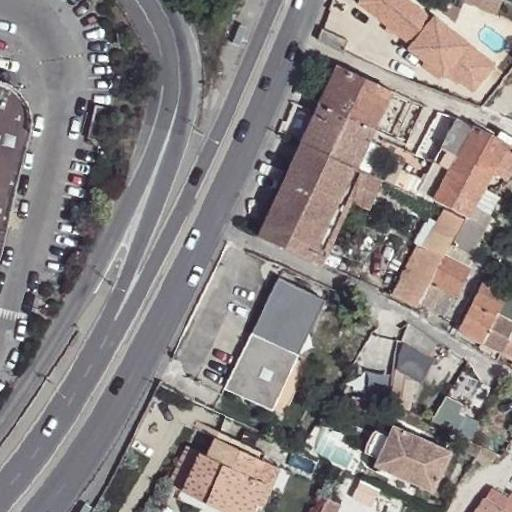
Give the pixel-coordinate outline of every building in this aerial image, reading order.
[(481,52),(434,13),(433,15),(414,0),(362,0),(412,41),(409,43),(426,57),(443,71),(444,71),(447,68),(459,79),(481,52)] [(472,89),(493,63),(481,52),(459,79),(472,89)] [(443,71),(426,57),(422,61),(440,75),(443,71)] [(310,114),(297,140),(354,166),(367,140),(369,136),(371,131),(373,128),(374,125),(390,90),(333,65),(316,103),(310,114)] [(0,233),(23,137),(25,120),(21,108),(12,95),(1,88),(0,87),(0,233)] [(390,90),(374,125),(389,131),(394,133),(407,105),(403,104),(406,96),(390,90)] [(86,142),(104,146),(113,110),(95,106),(86,142)] [(472,125),(455,118),(432,161),(434,163),(449,167),(472,125)] [(432,196),(465,214),(482,185),(490,169),(506,142),(503,141),(494,137),(472,125),(449,167),(432,196)] [(506,142),(490,169),(506,177),(511,165),(511,138),(506,135),(498,130),(494,137),(503,141),(506,142)] [(297,140),(280,179),(345,210),(350,200),(364,171),(354,166),(297,140)] [(381,147),(367,140),(354,166),(364,171),(369,173),(381,147)] [(449,167),(434,163),(432,161),(425,158),(412,186),(432,196),(449,167)] [(398,168),(391,183),(402,188),(409,174),(398,168)] [(364,171),(350,200),(364,207),(379,177),(369,173),(364,171)] [(280,179),(255,233),(320,263),(345,210),(280,179)] [(468,230),(478,238),(500,198),(496,193),(482,185),(465,214),(474,219),(468,230)] [(444,208),(423,247),(442,256),(444,251),(447,246),(448,245),(459,226),(464,216),(444,208)] [(238,225),(251,231),(256,219),(244,213),(238,225)] [(464,216),(459,226),(468,230),(474,219),(465,214),(464,216)] [(459,226),(448,245),(469,255),(478,238),(468,230),(459,226)] [(417,245),(391,293),(414,304),(416,300),(442,256),(423,247),(417,245)] [(444,251),(442,256),(416,300),(432,308),(443,313),(469,265),(444,251)] [(279,277),(224,386),(270,408),(296,355),(323,299),(279,277)] [(482,280),(456,326),(481,339),(495,314),(506,293),(482,280)] [(511,295),(506,293),(495,314),(511,322),(511,295)] [(481,339),(500,349),(511,327),(511,322),(495,314),(481,339)] [(405,329),(403,337),(407,338),(399,356),(393,378),(392,387),(397,388),(395,404),(408,410),(412,375),(419,380),(435,356),(429,352),(438,339),(427,330),(419,326),(409,320),(405,329)] [(355,374),(361,383),(392,387),(393,378),(395,364),(397,353),(403,337),(405,329),(361,325),(355,374)] [(511,327),(500,349),(510,355),(509,358),(511,359),(511,327)] [(284,416),(310,361),(296,355),(270,408),(284,416)] [(470,437),(477,421),(462,415),(459,423),(452,420),(449,428),(460,432),(465,434),(470,437)] [(204,446),(212,426),(197,420),(189,440),(204,446)] [(381,456),(378,463),(396,472),(403,470),(409,469),(411,475),(414,481),(433,490),(451,453),(432,443),(423,445),(416,446),(414,441),(413,434),(396,425),(391,435),(381,456)] [(368,450),(381,456),(391,435),(379,429),(368,450)] [(432,443),(413,434),(414,441),(416,446),(423,445),(432,443)] [(458,446),(476,457),(484,445),(470,437),(465,434),(458,446)] [(210,435),(200,454),(189,447),(171,485),(185,492),(227,511),(256,511),(260,504),(270,484),(250,476),(259,457),(210,435)] [(270,484),(275,488),(284,469),(259,457),(250,476),(270,484)] [(403,470),(396,472),(414,481),(411,475),(409,469),(403,470)] [(275,488),(270,484),(260,504),(266,507),(275,488)] [(484,497),(501,508),(509,497),(491,485),(484,497)] [(484,497),(473,511),(511,511),(511,492),(509,497),(501,508),(484,497)] [(342,511),(347,504),(332,496),(322,511),(342,511)]
